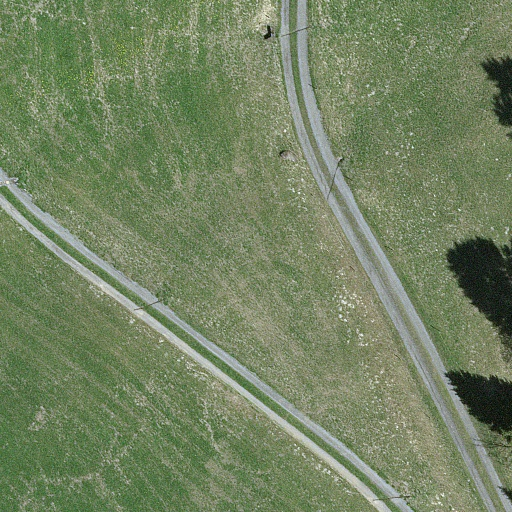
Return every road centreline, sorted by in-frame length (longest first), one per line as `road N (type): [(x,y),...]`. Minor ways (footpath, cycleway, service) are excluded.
road 1 (track): [(502,511),(324,167),(302,106),(294,0)]
road 2 (track): [(0,186),(72,253),(300,427),(393,511)]
